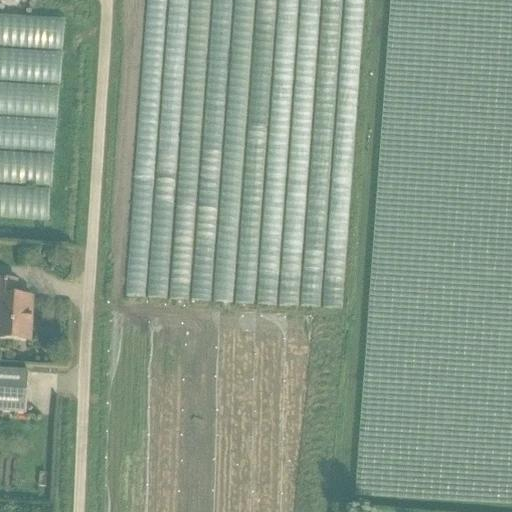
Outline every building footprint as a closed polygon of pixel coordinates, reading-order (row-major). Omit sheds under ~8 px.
[(143,0),(143,22),(158,23),(149,212),(128,212),(126,261),(244,266),(342,270),(353,23),(332,23),(333,0),(143,0)] [(371,218),(361,498),(511,503),(511,288),(492,287),(493,264),(464,263),(468,149),(445,137),(447,74),(458,74),(475,61),(475,51),(511,22),(511,0),(383,0),(375,224),(371,218)] [(0,221),(60,225),(72,24),(0,19),(0,190),(4,200),(0,204),(0,221)] [(28,299),(0,297),(0,340),(27,341),(28,299)] [(0,374),(0,417),(35,419),(38,377),(0,374)]
